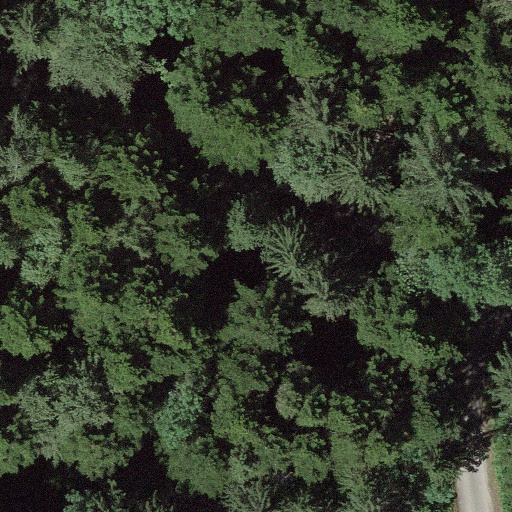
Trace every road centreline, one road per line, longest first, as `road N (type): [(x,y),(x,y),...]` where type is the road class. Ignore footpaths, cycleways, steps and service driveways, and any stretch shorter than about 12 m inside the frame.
road 1 (unclassified): [(0,62),(265,149),(511,312)]
road 2 (track): [(457,270),(457,375),(477,511)]
